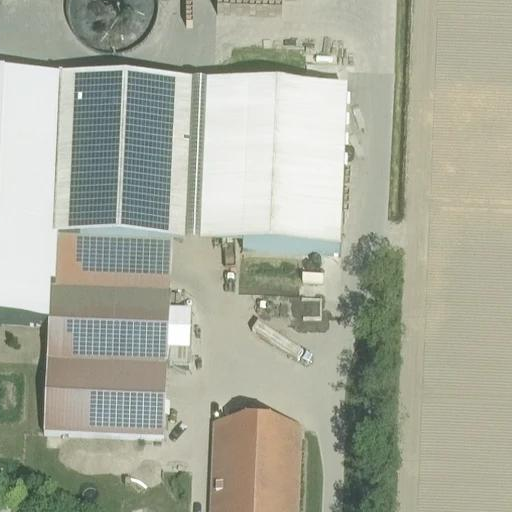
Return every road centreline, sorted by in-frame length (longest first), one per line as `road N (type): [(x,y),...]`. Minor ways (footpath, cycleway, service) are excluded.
road 1 (unknown): [(340,425),(365,19)]
road 2 (unknown): [(340,425),(250,344),(201,274)]
